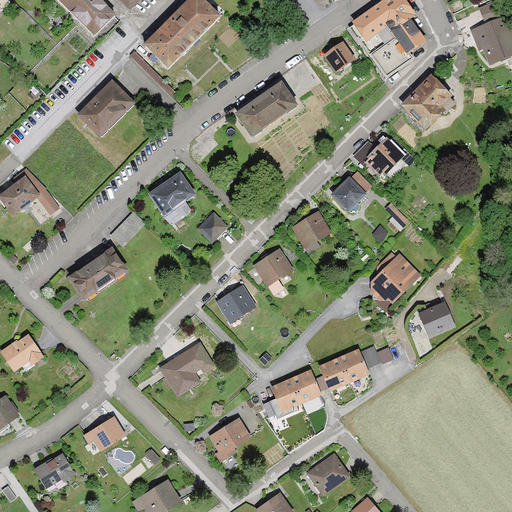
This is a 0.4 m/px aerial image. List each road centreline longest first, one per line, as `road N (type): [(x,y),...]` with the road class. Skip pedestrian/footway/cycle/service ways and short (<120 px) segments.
road 1 (residential): [(427,0),(448,44),(112,381)]
road 2 (residential): [(20,290),(183,133),(364,0)]
road 3 (residential): [(234,500),(336,430),(409,511)]
road 4 (residential): [(0,167),(142,27)]
road 5 (residential): [(112,381),(234,500)]
road 6 (residential): [(112,381),(0,456)]
road 7 (residential): [(20,290),(112,381)]
